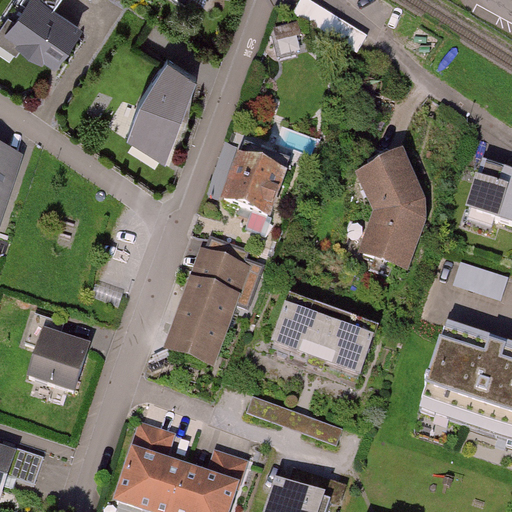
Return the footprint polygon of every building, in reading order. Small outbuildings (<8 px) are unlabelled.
[(53,66),(79,27),(52,10),(59,0),(22,0),(21,1),(28,6),(8,35),(53,66)] [(366,41),(306,4),(299,15),(359,52),(366,41)] [(300,38),(297,25),(275,31),(278,43),(300,38)] [(128,135),(166,160),(198,75),(169,58),(141,101),(128,135)] [(377,85),(363,79),(352,104),(366,111),(377,85)] [(289,165),(246,149),(225,206),(268,221),(289,165)] [(378,217),(423,224),(421,205),(402,163),(372,152),(361,182),(378,217)] [(0,217),(19,162),(0,155),(0,217)] [(511,230),(511,179),(481,169),(464,218),(510,235),(511,230)] [(364,256),(376,260),(370,274),(389,281),(394,267),(406,272),(423,224),(378,217),(364,256)] [(261,278),(207,258),(172,352),(209,365),(221,333),(231,337),(239,317),(228,314),(231,306),(248,312),(261,278)] [(461,268),(454,289),(501,305),(508,283),(461,268)] [(290,301),(274,346),(318,362),(334,317),(290,301)] [(66,326),(36,315),(23,348),(34,352),(23,380),(71,398),(89,352),(61,341),(66,326)] [(334,317),(318,362),(361,378),(378,333),(334,317)] [(416,415),(511,446),(511,354),(443,332),(416,415)] [(340,433),(255,400),(249,418),(335,450),(340,433)] [(118,505),(138,511),(173,511),(186,473),(165,466),(174,439),(140,428),(132,455),(134,455),(118,505)] [(12,458),(0,453),(0,495),(4,481),(33,490),(43,460),(14,451),(12,458)] [(186,473),(173,511),(228,511),(236,490),(238,491),(246,466),(215,456),(207,480),(186,473)] [(326,511),(330,502),(280,486),(271,511),(326,511)]
